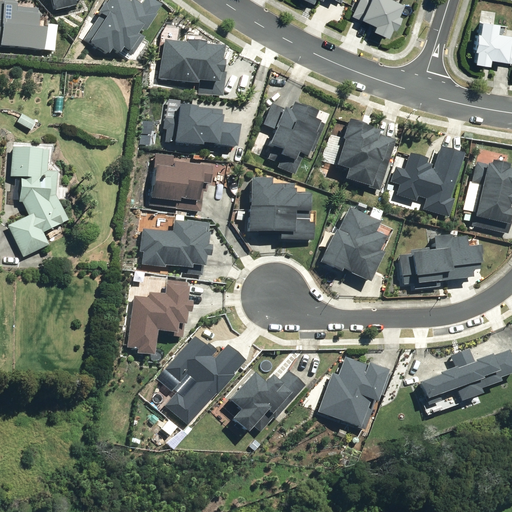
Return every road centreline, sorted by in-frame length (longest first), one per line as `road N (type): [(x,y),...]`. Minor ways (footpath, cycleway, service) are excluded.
road 1 (residential): [(274,294),(327,318),(442,316),(484,303),(511,282)]
road 2 (residential): [(420,95),(330,64),(215,0)]
